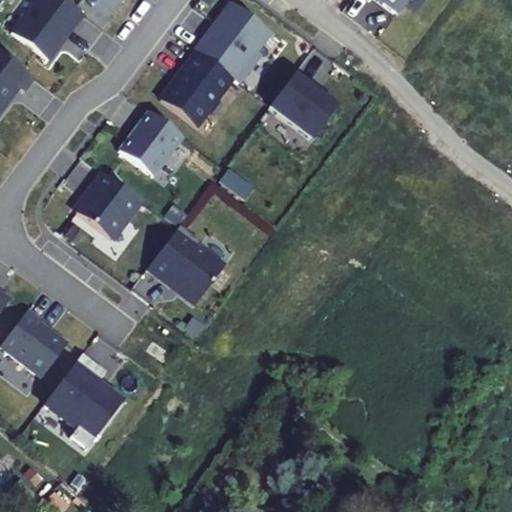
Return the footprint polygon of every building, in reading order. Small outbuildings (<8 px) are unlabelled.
[(77,18),(53,0),(32,0),(5,36),(42,64),(77,18)] [(403,0),(358,0),(363,3),(365,0),(366,0),(390,18),(403,0)] [(264,36),(224,6),(188,54),(232,87),(254,58),(250,55),(264,36)] [(190,129),(225,82),(190,56),(156,104),(190,129)] [(28,81),(0,59),(0,109),(14,91),(18,94),(28,81)] [(330,112),(287,78),(261,111),(305,144),(330,112)] [(176,141),(141,115),(112,154),(146,180),(176,141)] [(132,203),(96,176),(86,189),(89,191),(69,216),(103,242),(132,203)] [(195,245),(173,228),(140,272),(164,290),(166,288),(190,306),(217,270),(191,250),(195,245)] [(33,323),(21,313),(0,341),(0,354),(34,381),(61,346),(43,333),(42,335),(35,330),(36,328),(32,325),(33,323)] [(100,375),(76,357),(38,407),(70,432),(64,441),(80,453),(116,406),(91,387),(100,375)] [(53,483),(45,492),(56,500),(63,492),(53,483)]
